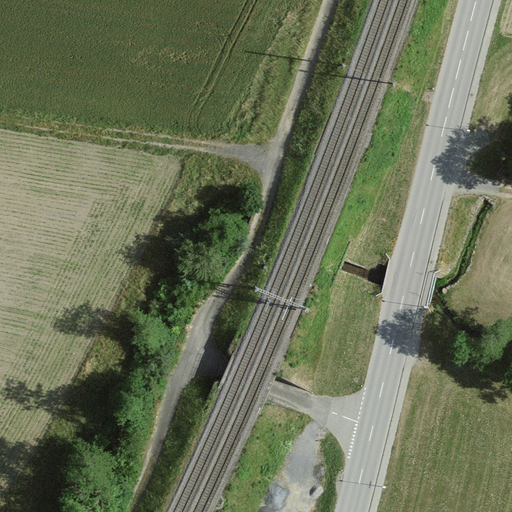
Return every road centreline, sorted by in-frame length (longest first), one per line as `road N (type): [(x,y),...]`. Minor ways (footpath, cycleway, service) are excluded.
road 1 (tertiary): [(352,511),(477,0)]
road 2 (track): [(205,359),(177,381),(130,511)]
